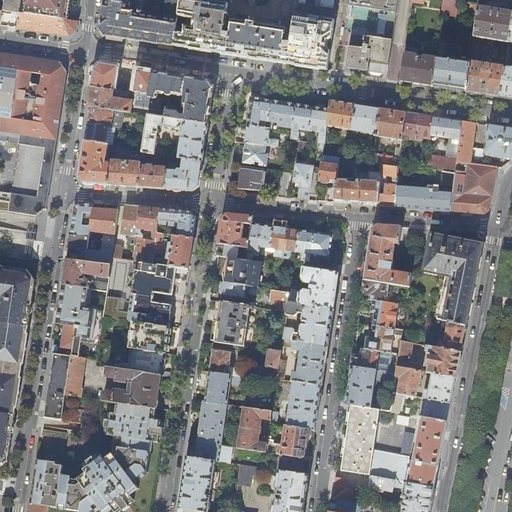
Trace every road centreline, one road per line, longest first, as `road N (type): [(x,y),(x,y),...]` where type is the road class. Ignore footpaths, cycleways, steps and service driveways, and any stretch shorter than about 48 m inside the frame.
road 1 (residential): [(166,511),(212,202)]
road 2 (residential): [(360,215),(315,511)]
road 3 (tertiary): [(496,225),(442,511)]
road 4 (residential): [(55,248),(19,490)]
road 5 (residential): [(398,97),(232,69)]
road 6 (residential): [(232,69),(82,50)]
road 7 (residential): [(212,202),(360,215)]
road 8 (residential): [(64,193),(212,202)]
road 9 (residential): [(82,50),(64,193)]
road 10 (residential): [(360,215),(496,225)]
road 11 (residential): [(212,202),(232,69)]
